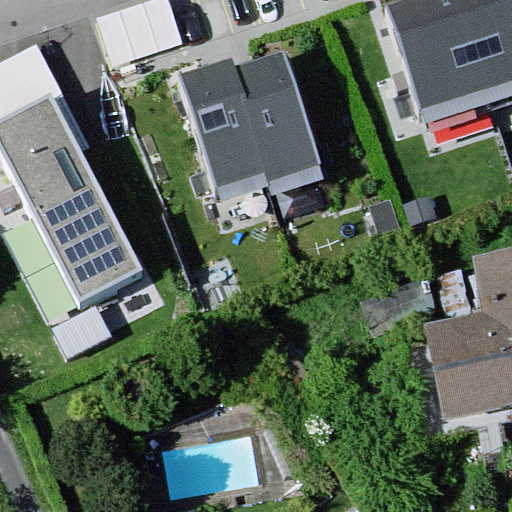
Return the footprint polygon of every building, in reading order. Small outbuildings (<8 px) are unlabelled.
[(167,0),(141,0),(96,12),(108,59),(178,42),(167,0)] [(511,0),(459,0),(387,23),(424,138),(511,110),(511,0)] [(35,52),(0,70),(0,127),(3,132),(0,133),(0,155),(81,310),(139,280),(75,159),(87,153),(35,52)] [(237,69),(179,85),(212,198),(269,182),(272,193),(316,181),(284,69),(241,82),(237,69)] [(481,329),(425,338),(441,432),(511,420),(511,265),(471,272),(481,329)]
